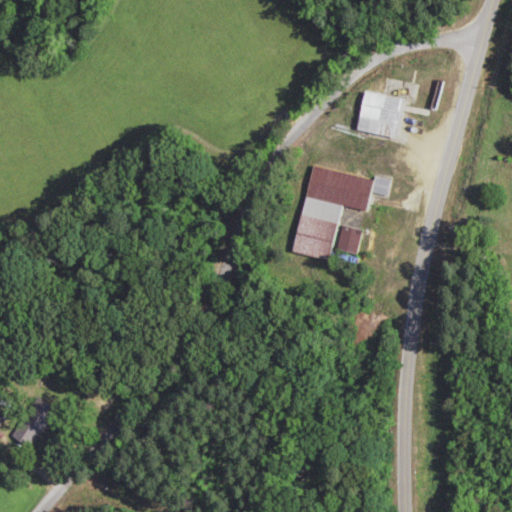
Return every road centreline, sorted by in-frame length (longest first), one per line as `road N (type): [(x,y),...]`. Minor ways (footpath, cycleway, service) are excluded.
road 1 (residential): [(485,42),(403,47),(316,109),(249,202),(198,342),(58,511)]
road 2 (residential): [(409,511),(413,295),(485,42),(506,17),(508,0)]
